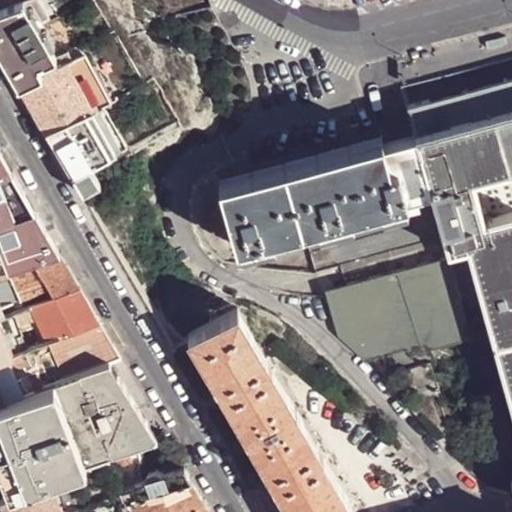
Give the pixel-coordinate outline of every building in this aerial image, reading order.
[(22,0),(20,0),(0,8),(0,54),(19,85),(40,74),(35,65),(55,55),(22,0)] [(79,42),(78,43),(68,49),(73,57),(84,50),(79,42)] [(73,57),(68,49),(55,55),(35,65),(40,74),(66,60),(73,57)] [(112,95),(84,50),(73,57),(66,60),(94,105),(106,98),(112,95)] [(94,105),(66,60),(40,74),(19,85),(46,131),(83,110),(94,105)] [(511,105),(511,77),(410,106),(415,124),(417,131),(511,105)] [(94,105),(83,110),(106,154),(128,140),(106,98),(94,105)] [(511,184),(511,105),(417,131),(417,134),(418,137),(433,190),(446,237),(450,252),(471,246),(486,305),(511,397),(511,185),(511,184)] [(106,154),(83,110),(46,131),(73,176),(74,175),(92,163),(106,154)] [(384,135),(222,181),(239,244),(242,243),(407,198),(409,204),(307,232),(318,272),(344,265),(446,237),(433,190),(418,137),(417,134),(386,142),(384,135)] [(61,252),(1,151),(0,151),(0,250),(9,272),(35,263),(61,252)] [(100,177),(92,163),(74,175),(83,190),(101,179),(100,177)] [(407,198),(242,243),(245,250),(307,232),(409,204),(407,198)] [(450,252),(446,237),(344,265),(349,284),(451,257),(450,252)] [(486,305),(471,246),(450,252),(451,257),(466,310),(486,305)] [(9,272),(0,250),(0,275),(6,274),(9,272)] [(82,288),(61,252),(35,263),(51,290),(55,298),(82,288)] [(487,386),(474,338),(466,310),(451,257),(349,284),(325,291),(326,294),(334,310),(337,315),(342,335),(369,361),(385,357),(410,350),(410,352),(410,356),(409,360),(405,366),(402,372),(401,383),(403,390),(407,399),(415,407),(487,386)] [(9,272),(6,274),(21,303),(51,290),(35,263),(9,272)] [(101,321),(82,288),(55,298),(31,307),(45,337),(48,341),(49,341),(101,321)] [(55,298),(51,290),(21,303),(0,310),(0,318),(14,313),(19,312),(31,307),(55,298)] [(0,309),(11,304),(8,298),(0,300),(0,309)] [(297,409),(238,307),(190,335),(249,436),(297,409)] [(23,319),(19,312),(14,313),(18,321),(23,319)] [(18,321),(14,313),(0,318),(16,354),(20,352),(32,348),(29,343),(27,339),(24,334),(18,321)] [(16,354),(0,318),(0,360),(9,357),(16,354)] [(122,357),(101,321),(49,341),(64,379),(112,360),(122,357)] [(12,365),(23,360),(20,352),(16,354),(9,357),(12,365)] [(0,388),(5,402),(23,395),(21,388),(18,379),(12,365),(9,357),(0,360),(0,388)] [(158,439),(112,360),(64,379),(43,387),(35,390),(23,395),(5,402),(0,404),(0,471),(2,476),(10,498),(52,481),(66,475),(107,459),(123,453),(130,449),(158,439)] [(35,390),(43,387),(41,382),(33,385),(35,390)] [(23,395),(35,390),(33,385),(32,384),(27,386),(26,386),(21,388),(23,395)] [(350,511),(355,510),(297,409),(249,436),(292,511),(350,511)] [(511,440),(511,418),(502,421),(508,442),(511,440)] [(168,435),(158,439),(163,447),(173,444),(168,435)] [(127,462),(123,453),(107,459),(110,468),(127,462)] [(143,482),(129,487),(134,501),(138,511),(212,511),(210,508),(198,487),(186,466),(143,482)] [(69,511),(80,508),(66,475),(52,481),(63,511),(69,511)] [(63,511),(52,481),(10,498),(1,501),(5,511),(63,511)] [(134,501),(129,487),(118,491),(119,493),(123,505),(134,501)]
